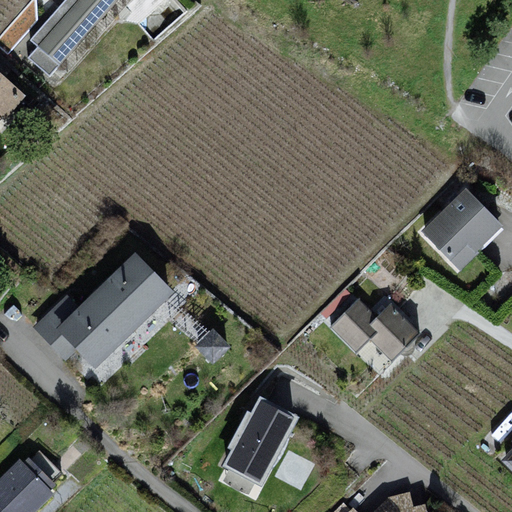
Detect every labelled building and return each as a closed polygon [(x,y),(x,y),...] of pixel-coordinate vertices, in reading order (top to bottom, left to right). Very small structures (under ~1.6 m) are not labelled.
[(64,0),(29,39),(38,47),(29,56),(50,75),(118,0),(64,0)] [(27,95),(0,72),(0,118),(4,114),(8,117),(27,95)] [(424,232),(460,268),(501,228),(465,191),(424,232)] [(180,291),(141,251),(63,327),(103,367),(180,291)] [(382,318),(361,298),(333,326),(361,353),(373,340),(397,363),(426,333),(396,304),(382,318)] [(305,417),(264,396),(227,469),(268,490),(305,417)] [(26,462),(0,485),(0,511),(46,511),(62,495),(26,462)] [(356,511),(355,511),(431,511),(430,505),(417,509),(412,495),(388,501),(377,511),(356,511)]
